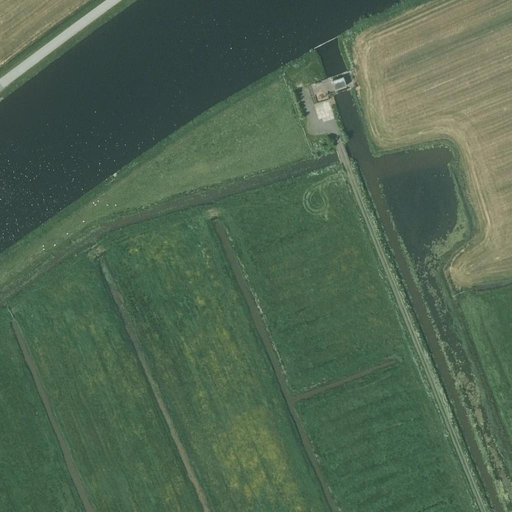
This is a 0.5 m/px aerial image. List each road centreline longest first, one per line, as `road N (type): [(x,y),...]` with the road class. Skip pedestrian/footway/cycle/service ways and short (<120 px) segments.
road 1 (track): [(441,0),(360,43),(371,120),(383,138),(395,139),(402,127),(389,113)]
road 2 (unclassified): [(0,83),(117,0)]
